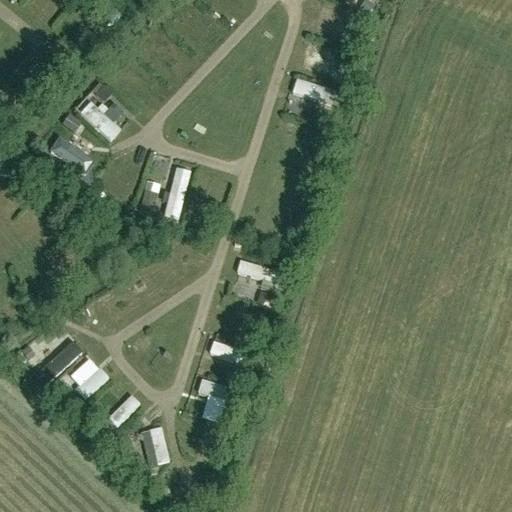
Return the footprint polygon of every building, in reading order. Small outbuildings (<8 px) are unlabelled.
[(321,1),(316,17),(356,28),(360,12),(321,1)] [(195,48),(204,38),(172,10),(164,19),(195,48)] [(309,38),(304,53),(339,64),(344,49),(309,38)] [(153,44),(145,52),(169,76),(177,68),(153,44)] [(142,110),(150,102),(118,71),(109,79),(142,110)] [(295,76),(291,92),(321,100),(326,84),(295,76)] [(114,143),(124,132),(92,100),(81,111),(114,143)] [(283,118),(279,132),(312,141),(316,127),(283,118)] [(268,171),(298,179),(301,166),(271,158),(268,171)] [(167,195),(180,199),(190,169),(177,165),(167,195)] [(279,278),(280,266),(239,261),(237,273),(279,278)] [(128,281),(97,299),(107,316),(138,298),(128,281)] [(19,294),(0,297),(0,299),(3,314),(22,310),(19,294)] [(224,308),(246,314),(249,302),(227,297),(224,308)] [(233,361),(236,345),(214,340),(211,356),(233,361)] [(85,342),(48,360),(54,371),(91,353),(85,342)] [(100,362),(74,396),(86,405),(113,372),(100,362)] [(228,404),(233,386),(202,378),(198,395),(228,404)] [(131,394),(110,417),(121,427),(142,404),(131,394)] [(149,428),(160,465),(171,462),(161,425),(149,428)]
